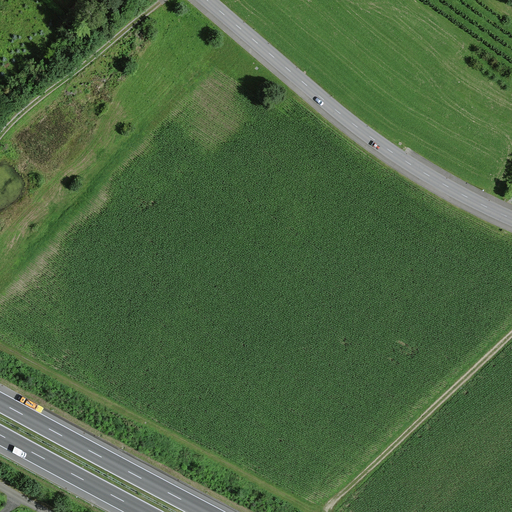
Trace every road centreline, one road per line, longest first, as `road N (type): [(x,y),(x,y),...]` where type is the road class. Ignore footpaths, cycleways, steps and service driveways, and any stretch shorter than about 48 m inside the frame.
road 1 (tertiary): [(206,0),(400,160),(511,218)]
road 2 (track): [(307,511),(0,348)]
road 3 (track): [(511,333),(327,511)]
road 4 (motorway): [(203,511),(0,403)]
road 5 (track): [(162,0),(0,138)]
road 6 (motorway): [(0,436),(142,511)]
